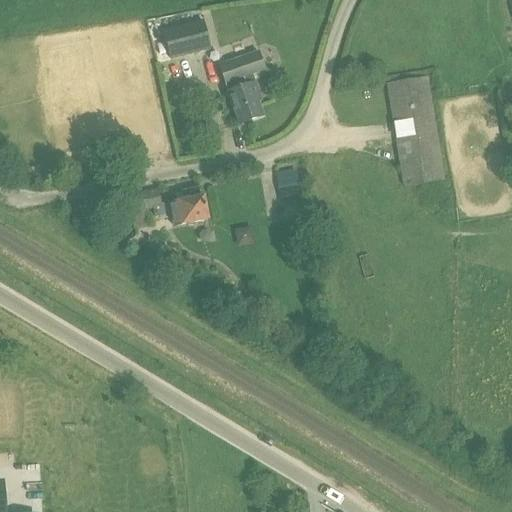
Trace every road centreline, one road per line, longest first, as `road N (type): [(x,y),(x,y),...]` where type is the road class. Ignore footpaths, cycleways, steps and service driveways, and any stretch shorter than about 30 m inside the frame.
road 1 (unclassified): [(20,201),(209,167),(292,141),(313,113),(349,0)]
road 2 (unclassified): [(0,296),(361,511)]
